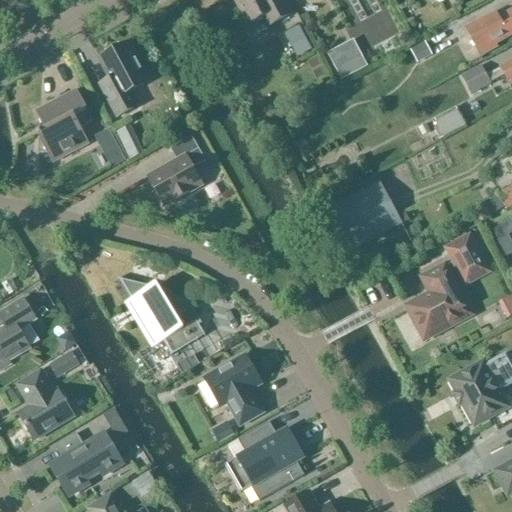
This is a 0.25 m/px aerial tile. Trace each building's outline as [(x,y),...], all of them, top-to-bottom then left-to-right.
[(294,15),(286,0),(232,0),(247,28),(264,19),(269,29),(294,15)] [(511,37),(511,11),(498,19),(497,16),(468,32),(481,57),(498,48),(496,45),(511,37)] [(352,42),(327,56),(341,81),(366,68),(352,42)] [(411,51),(418,64),(432,56),(425,43),(411,51)] [(111,80),(100,86),(117,119),(134,110),(126,95),(149,83),(129,45),(100,60),(111,80)] [(510,86),(511,85),(511,62),(500,69),(501,70),(487,77),(482,67),(462,78),(471,95),(491,85),(490,84),(504,76),(510,86)] [(48,154),(53,164),(89,145),(80,130),(93,123),(77,92),(37,113),(44,126),(40,128),(39,137),(41,141),(40,142),(39,154),(48,154)] [(148,179),(165,208),(176,202),(177,202),(191,194),(190,194),(203,187),(193,169),(206,162),(192,139),(171,151),(177,162),(169,166),(169,167),(148,179)] [(403,225),(381,183),(325,213),(347,255),(403,225)] [(511,185),(496,194),(505,212),(511,207),(511,185)] [(500,227),(489,232),(494,243),(506,238),(500,227)] [(469,237),(447,249),(467,285),(489,273),(469,237)] [(415,324),(424,342),(472,316),(445,267),(422,279),(431,295),(406,308),(410,314),(409,316),(413,324),(415,324)] [(118,281),(121,282),(159,346),(164,343),(172,355),(170,356),(171,357),(206,337),(200,327),(202,325),(196,314),(187,304),(172,297),(173,294),(118,280),(118,281)] [(24,300),(0,314),(0,320),(5,328),(0,330),(0,372),(12,366),(10,362),(30,350),(19,332),(36,321),(24,300)] [(71,353),(50,367),(58,380),(80,367),(71,353)] [(194,356),(177,366),(183,376),(200,367),(194,356)] [(262,385),(246,357),(205,381),(221,409),(227,405),(240,428),(265,415),(251,391),(262,385)] [(486,368),(484,363),(450,382),(457,393),(454,395),(460,406),(463,405),(475,427),(508,409),(498,390),(511,382),(511,368),(506,357),(486,368)] [(55,394),(42,372),(17,387),(30,409),(19,416),(35,442),(74,418),(58,392),(55,394)] [(114,410),(104,417),(111,428),(121,422),(114,410)] [(235,461),(225,467),(241,495),(252,489),(260,503),(305,477),(297,463),(304,459),(288,431),(278,437),(270,423),(238,441),(239,442),(228,448),(235,461)] [(63,460),(53,466),(60,477),(57,479),(62,487),(65,485),(72,496),(90,485),(88,482),(100,475),(102,478),(120,467),(102,437),(85,447),(77,434),(55,448),(63,460)] [(511,464),(496,473),(508,496),(511,494),(511,464)] [(320,511),(310,493),(285,508),(286,511),(334,511),(330,505),(320,511)] [(119,511),(111,498),(90,511),(119,511)]
